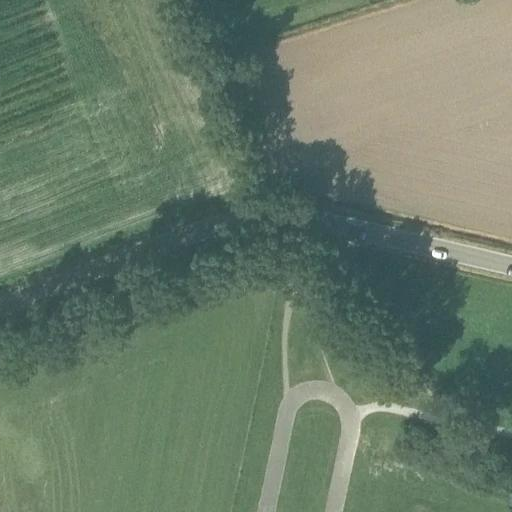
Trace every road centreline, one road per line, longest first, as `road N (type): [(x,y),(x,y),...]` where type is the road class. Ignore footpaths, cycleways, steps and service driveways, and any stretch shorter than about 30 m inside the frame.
road 1 (unclassified): [(0,311),(225,221),(275,215),(511,268)]
road 2 (track): [(182,0),(275,215)]
